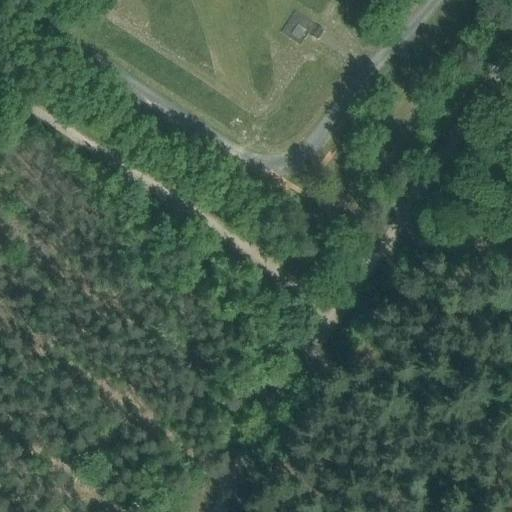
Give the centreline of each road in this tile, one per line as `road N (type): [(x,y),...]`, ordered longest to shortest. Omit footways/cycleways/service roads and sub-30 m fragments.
road 1 (track): [(0,85),(337,308)]
road 2 (track): [(511,54),(337,308)]
road 3 (track): [(337,308),(216,507)]
